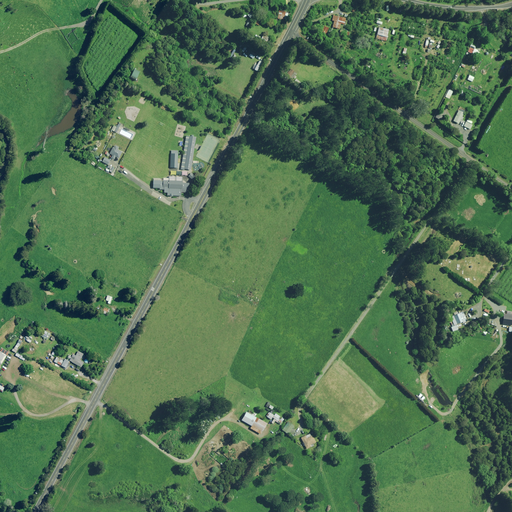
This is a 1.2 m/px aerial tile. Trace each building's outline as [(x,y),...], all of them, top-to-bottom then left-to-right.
[(286,11),(279,10),(277,21),(285,22),(285,19),(287,19),(288,13),(285,13),(286,11)] [(346,18),(333,15),(332,21),(333,21),(332,27),(340,29),(341,24),(344,25),(346,18)] [(388,30),(377,27),(376,35),(387,37),(388,30)] [(264,41),(263,41),(266,43),(268,39),(269,37),(263,34),(262,36),(261,39),(264,41)] [(140,72),(134,69),(130,77),(135,80),(140,72)] [(453,92),(449,90),(445,97),(449,99),(453,92)] [(465,109),(461,108),(460,111),(458,110),(452,121),(458,124),(461,119),(462,120),(463,118),(462,117),(464,113),(463,113),(465,109)] [(469,124),(466,122),(463,127),(470,130),(473,123),(470,122),(469,124)] [(123,129),(120,133),(131,139),(133,134),(123,129)] [(184,136),(181,168),(192,169),(195,137),(184,136)] [(122,150),(115,146),(111,153),(117,157),(122,150)] [(176,149),(168,149),(169,167),(176,167),(176,149)] [(101,155),(99,159),(107,164),(109,159),(101,155)] [(178,180),(151,180),(151,185),(160,185),(160,190),(166,190),(166,196),(181,196),(180,193),(187,193),(187,183),(179,183),(178,180)] [(467,322),(463,312),(451,317),(454,325),(463,322),(463,323),(467,322)] [(511,323),(511,315),(503,314),(502,324),(511,326),(511,323)] [(0,347),(0,351),(7,355),(9,352),(0,347)] [(83,354),(78,351),(75,356),(73,355),(69,361),(81,368),(84,363),(80,361),(83,354)] [(63,361),(56,357),(53,362),(60,366),(63,361)] [(69,362),(65,359),(61,366),(65,369),(69,362)] [(258,419),(260,416),(252,411),(250,414),(246,412),(241,420),(252,426),(250,429),(261,435),(267,424),(258,419)] [(275,413),(273,416),(276,418),(275,420),(278,421),(279,420),(282,422),(284,419),(275,413)] [(294,426),(288,422),(282,430),(288,435),(294,426)] [(309,437),(308,435),(305,436),(305,435),(302,437),(303,437),(301,438),(303,443),(302,443),(303,446),(305,445),(306,449),(312,446),(311,445),(316,442),(312,436),(309,437)]
